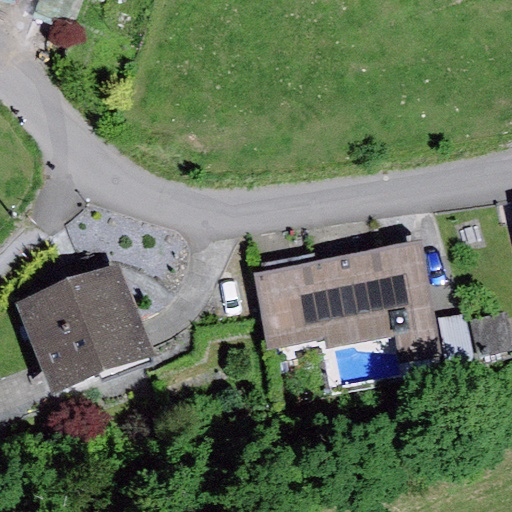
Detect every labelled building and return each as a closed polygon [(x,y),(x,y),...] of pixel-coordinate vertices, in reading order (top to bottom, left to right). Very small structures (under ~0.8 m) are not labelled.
[(42,0),(38,12),(75,25),(84,0),(42,0)] [(421,247),(255,277),(270,363),(410,338),(415,366),(441,361),(421,247)] [(117,270),(17,309),(53,399),(152,360),(117,270)] [(511,332),(508,313),(470,322),(479,360),(511,352),(511,332)] [(463,317),(439,322),(449,372),(473,367),(463,317)]
